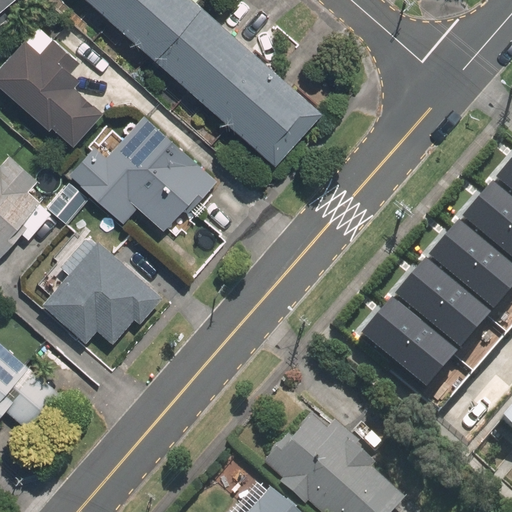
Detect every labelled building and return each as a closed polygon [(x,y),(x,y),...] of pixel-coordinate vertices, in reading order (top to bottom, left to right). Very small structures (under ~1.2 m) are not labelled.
[(0,0),(0,26),(14,16),(7,7),(14,0),(0,0)] [(82,0),(270,166),(317,113),(189,0),(82,0)] [(23,43),(0,68),(0,87),(68,148),(98,114),(69,89),(77,80),(69,73),(77,63),(53,42),(39,57),(23,43)] [(90,143),(62,174),(121,226),(136,209),(163,233),(186,207),(195,216),(221,187),(138,113),(114,139),(108,134),(96,148),(90,143)] [(0,253),(18,234),(23,238),(48,211),(27,192),(36,181),(6,154),(0,161),(0,253)] [(511,198),(511,157),(492,181),(511,198)] [(511,265),(511,198),(492,181),(458,219),(511,265)] [(491,314),(511,289),(511,265),(458,219),(425,257),(491,314)] [(140,323),(164,295),(97,236),(40,301),(85,340),(97,327),(113,341),(133,317),(140,323)] [(458,352),(491,314),(425,257),(392,295),(458,352)] [(425,390),(458,352),(392,295),(359,333),(425,390)] [(28,432),(60,394),(0,343),(0,411),(2,410),(28,432)] [(511,401),(498,418),(511,430),(511,401)] [(286,437),(260,466),(312,511),(391,511),(400,502),(367,473),(371,469),(352,452),(357,446),(331,424),(324,432),(308,418),(289,440),(286,437)] [(285,511),(254,484),(229,511),(285,511)]
